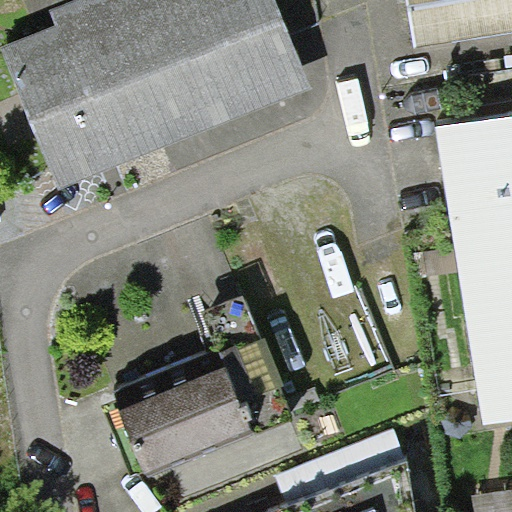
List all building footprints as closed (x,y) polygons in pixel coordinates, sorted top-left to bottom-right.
[(55,170),(293,74),(263,0),(154,0),(10,58),(55,170)] [(511,0),(402,0),(410,46),(511,29),(511,0)] [(472,369),(511,362),(511,111),(432,124),(472,369)] [(143,474),(287,416),(242,302),(202,318),(213,348),(109,390),(143,474)] [(80,395),(114,382),(98,342),(65,354),(80,395)] [(411,511),(402,455),(262,511),(411,511)]
